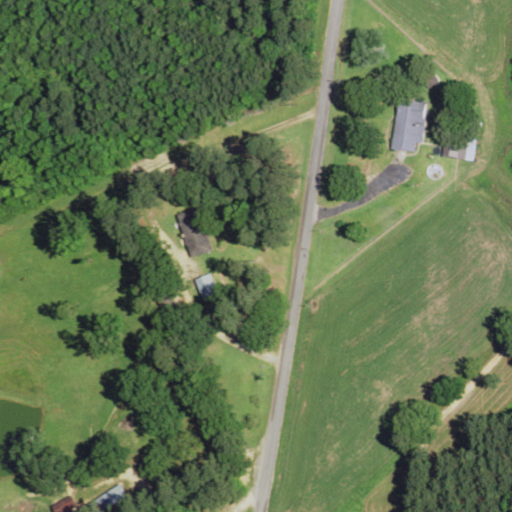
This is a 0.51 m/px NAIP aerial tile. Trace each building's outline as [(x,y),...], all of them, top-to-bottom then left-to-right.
[(395,153),(418,156),(420,146),(426,146),(431,106),(401,102),(395,153)] [(478,144),(449,138),(445,159),(474,164),(478,144)] [(193,261),(215,254),(211,239),(217,237),(213,223),(205,225),(201,211),(181,218),(193,261)] [(199,282),(205,302),(220,298),(213,278),(199,282)] [(71,511),(77,509),(71,499),(57,508),(60,511),(71,511)]
